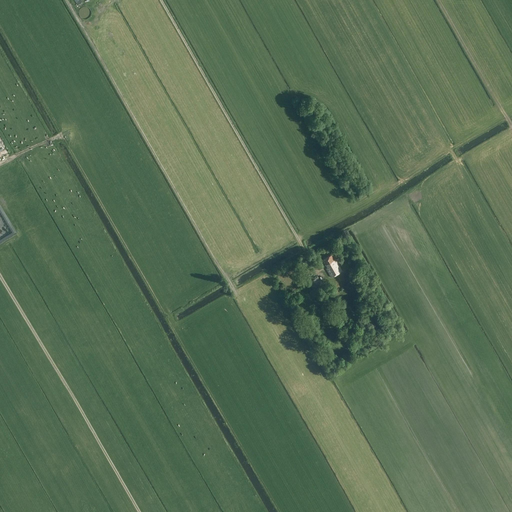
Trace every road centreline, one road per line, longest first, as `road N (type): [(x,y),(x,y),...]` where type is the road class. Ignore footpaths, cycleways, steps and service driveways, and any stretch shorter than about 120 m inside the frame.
road 1 (track): [(280,511),(0,28)]
road 2 (track): [(315,268),(162,0)]
